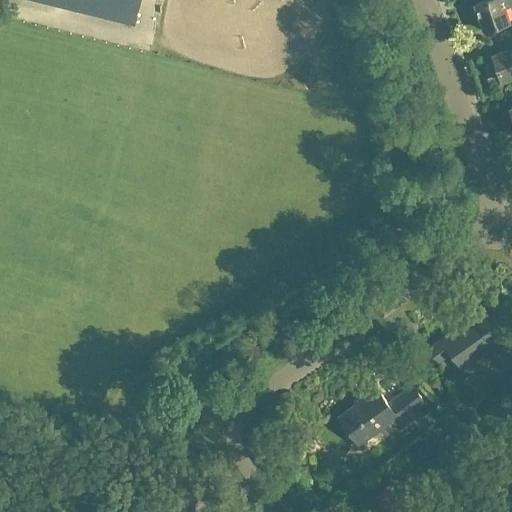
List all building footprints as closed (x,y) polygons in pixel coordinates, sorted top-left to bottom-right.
[(139,0),(28,0),(133,26),(139,0)] [(511,0),(485,0),(474,4),(484,32),(508,24),(504,10),(511,7),(511,0)] [(511,45),(509,46),(510,49),(491,55),(500,81),(511,77),(511,45)] [(450,352),(462,368),(489,349),(505,371),(511,366),(511,332),(505,337),(485,309),(442,340),(442,341),(430,350),(438,361),(450,352)] [(356,443),(390,419),(397,430),(426,409),(410,387),(386,405),(374,388),(360,398),(362,400),(338,417),(356,443)] [(371,511),(411,511),(390,484),(364,503),(371,511)]
